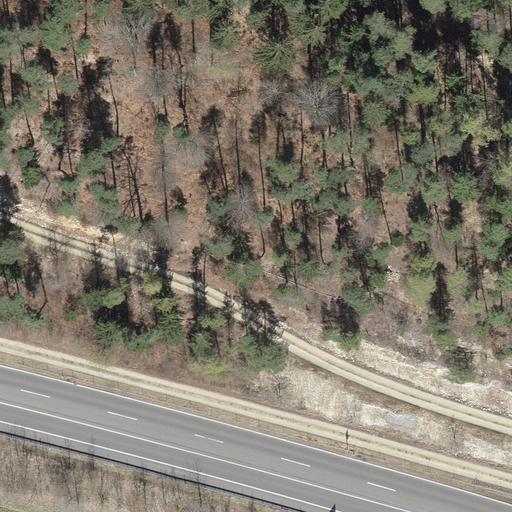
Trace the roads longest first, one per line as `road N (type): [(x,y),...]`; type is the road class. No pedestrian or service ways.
road 1 (track): [(0,214),(225,303),(322,359),(511,432)]
road 2 (track): [(511,479),(0,349)]
road 3 (primary): [(0,394),(426,511)]
road 4 (track): [(511,91),(370,0)]
